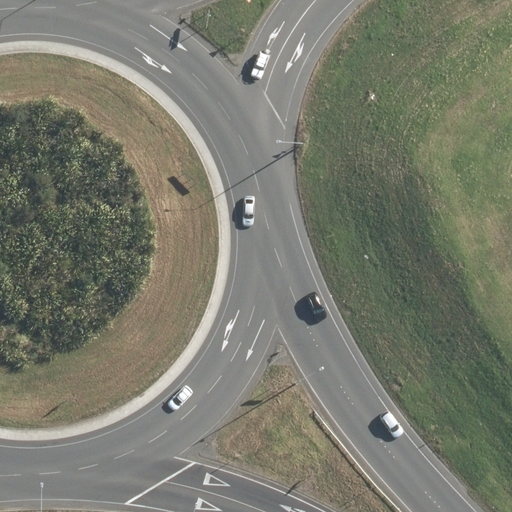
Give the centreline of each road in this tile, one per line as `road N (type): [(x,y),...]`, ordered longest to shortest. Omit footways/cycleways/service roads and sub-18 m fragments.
road 1 (motorway): [(255,270),(366,429),(439,511)]
road 2 (primary): [(255,270),(244,320),(202,395),(131,450),(61,472)]
road 3 (primary): [(86,20),(141,41),(183,71),(240,149)]
road 4 (motorway): [(237,511),(159,485),(61,472)]
road 5 (secondary): [(319,0),(265,82),(240,149)]
road 6 (primary): [(240,149),(253,192),(255,270)]
